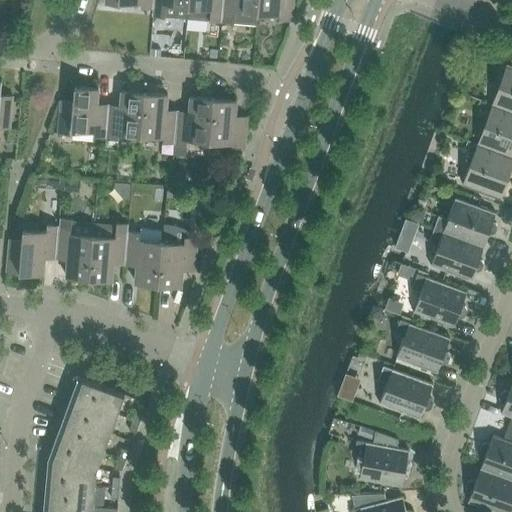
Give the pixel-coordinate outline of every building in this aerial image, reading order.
[(141,8),(153,9),(154,0),(106,0),(106,5),(120,6),(120,2),(142,4),(141,8)] [(154,0),(153,9),(153,16),(187,19),(188,0),(154,0)] [(188,0),(187,19),(222,22),(223,0),(188,0)] [(223,0),(222,22),(256,25),(257,14),(258,0),(223,0)] [(258,0),(257,14),(279,16),(279,20),(291,21),(293,0),(258,0)] [(511,66),(507,64),(492,105),(511,112),(511,66)] [(0,128),(10,129),(12,97),(0,96),(2,81),(0,80),(0,128)] [(94,136),(106,137),(108,109),(97,108),(98,89),(74,87),(73,102),(61,101),(58,133),(72,134),(73,130),(94,132),(94,136)] [(141,136),(144,93),(122,91),(120,110),(108,109),(106,137),(118,138),(118,134),(141,136)] [(163,142),(174,143),(177,115),(165,114),(167,95),(144,93),(141,136),(163,138),(163,142)] [(174,143),(187,144),(187,140),(210,142),(213,99),(190,97),(189,116),(177,115),(174,143)] [(213,99),(210,142),(232,144),(232,148),(244,149),(246,121),(234,120),(236,101),(213,99)] [(511,157),(511,112),(492,105),(478,145),(511,157)] [(499,199),(511,164),(511,157),(478,145),(462,185),(499,199)] [(438,216),(434,229),(483,247),(488,235),(491,236),(496,234),(498,228),(496,223),(492,222),(496,213),(455,198),(447,219),(438,216)] [(72,220),(60,219),(59,226),(56,254),(68,255),(66,277),(89,279),(94,224),(72,222),(72,220)] [(94,224),(93,234),(89,279),(112,281),(114,259),(125,260),(128,233),(129,225),(117,224),(117,227),(94,224)] [(45,253),(56,254),(59,226),(47,225),(46,232),(23,230),(22,241),(10,240),(7,272),(43,275),(45,253)] [(483,247),(434,229),(429,241),(438,245),(430,266),(471,281),(474,272),(477,273),(482,271),(484,265),(482,260),(479,259),(483,247)] [(140,234),(128,233),(125,260),(137,261),(135,283),(158,285),(162,240),(140,238),(140,234)] [(162,240),(158,285),(181,287),(183,265),(195,266),(197,239),(185,237),(184,242),(162,240)] [(467,311),(465,306),(462,305),(467,292),(417,274),(412,287),(421,291),(413,312),(454,327),(457,318),(460,319),(465,317),(467,311)] [(396,358),(437,373),(440,364),(443,365),(448,363),(450,357),(448,352),(445,351),(450,338),(400,320),(395,333),(404,337),(396,358)] [(423,410),(426,411),(431,409),(433,403),(431,399),(428,397),(432,384),(383,366),(378,380),(387,383),(379,404),(420,419),(423,410)] [(53,459),(48,511),(117,511),(117,509),(94,507),(97,469),(124,395),(83,379),(53,459)] [(511,379),(508,391),(504,390),(500,393),(498,399),(500,403),(503,404),(500,413),(511,417),(511,425),(511,429),(511,379)] [(129,431),(136,433),(143,413),(136,411),(129,431)] [(484,456),(479,468),(511,480),(511,429),(507,440),(492,434),(489,443),(485,442),(481,444),(479,450),(480,455),(484,456)] [(359,479),(402,487),(403,477),(407,478),(411,475),(412,469),(409,465),(406,464),(408,450),(356,441),(354,455),(363,457),(359,479)] [(115,469),(121,471),(129,451),(122,449),(115,469)] [(511,480),(479,468),(475,480),(472,479),(468,481),(465,488),(467,492),(471,493),(468,502),(494,511),(509,511),(511,507),(511,480)] [(111,499),(118,499),(120,478),(113,478),(111,499)] [(413,511),(414,511),(409,509),(406,510),(402,496),(351,510),(351,511),(413,511)]
